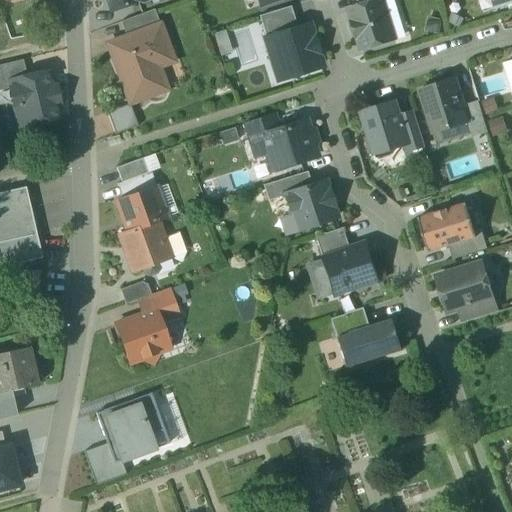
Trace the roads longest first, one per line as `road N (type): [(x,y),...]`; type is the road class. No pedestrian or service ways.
road 1 (residential): [(73,0),(82,300),(44,511)]
road 2 (residential): [(348,83),(318,93),(352,189),(390,226),(436,351)]
road 3 (residential): [(511,38),(348,83)]
